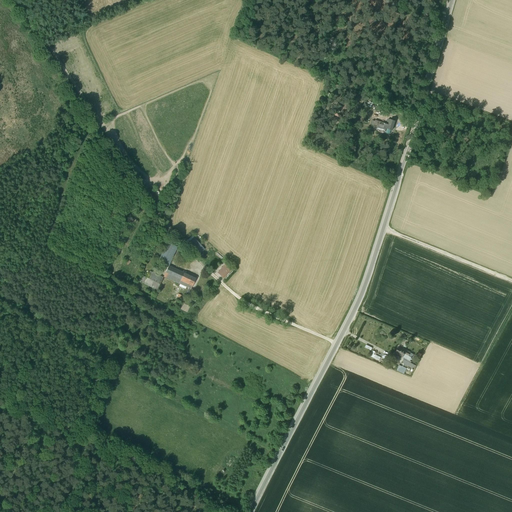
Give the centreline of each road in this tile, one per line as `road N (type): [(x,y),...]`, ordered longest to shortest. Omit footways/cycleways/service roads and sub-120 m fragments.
road 1 (tertiary): [(251,511),(357,304),(451,0)]
road 2 (track): [(337,343),(236,296),(150,203)]
road 3 (track): [(511,280),(380,227)]
